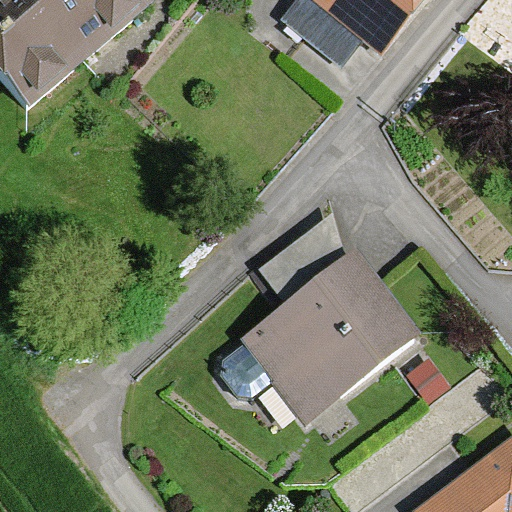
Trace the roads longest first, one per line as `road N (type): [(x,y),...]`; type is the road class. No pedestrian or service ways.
road 1 (residential): [(459,0),(406,75),(111,384),(94,421)]
road 2 (residential): [(94,421),(0,306)]
